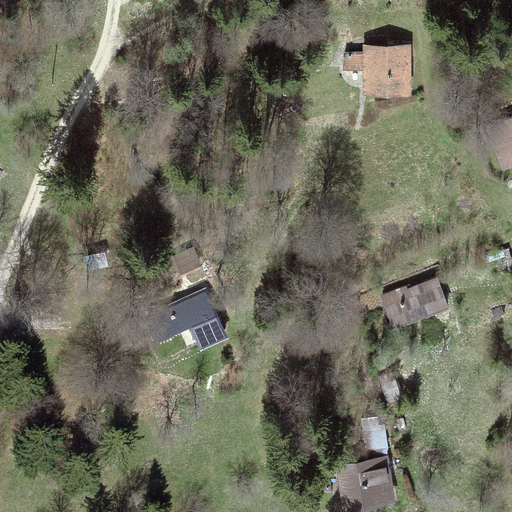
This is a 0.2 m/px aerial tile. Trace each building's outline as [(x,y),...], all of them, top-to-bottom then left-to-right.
[(406,46),(367,46),(367,53),(347,53),(345,65),(367,65),(367,88),(406,88),(406,46)] [(511,145),(511,117),(502,121),(511,145)] [(198,262),(192,248),(173,256),(180,270),(198,262)] [(405,285),(382,294),(393,323),(425,310),(426,312),(447,304),(436,277),(406,288),(405,285)] [(204,290),(147,315),(158,338),(178,329),(176,324),(190,318),(201,341),(223,331),(204,290)] [(390,495),(384,458),(377,459),(375,450),(381,449),(377,415),(361,417),(366,451),(339,455),(347,502),(390,495)]
